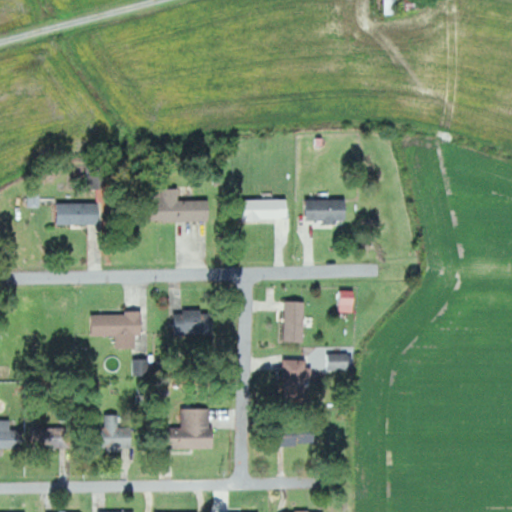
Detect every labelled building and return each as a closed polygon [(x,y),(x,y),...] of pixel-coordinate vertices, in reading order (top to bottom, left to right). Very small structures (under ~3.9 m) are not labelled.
[(386,0),(386,13),(399,13),(398,0),(386,0)] [(428,9),(427,0),(407,0),(408,9),(428,9)] [(180,188),(152,188),(152,221),(211,221),(211,199),(180,199),(180,188)] [(289,199),(245,199),(245,219),(289,219),(289,199)] [(308,199),(308,221),(348,221),(348,199),(308,199)] [(306,301),(287,301),(287,342),(306,342),(306,301)] [(176,334),(215,334),(215,311),(176,311),(176,334)] [(350,370),(350,354),(328,354),(328,370),(350,370)] [(285,360),(285,398),(308,398),(308,378),(313,378),(313,368),(308,368),(307,359),(285,360)] [(149,375),(149,360),(136,360),(136,375),(149,375)] [(215,409),(177,408),(177,448),(214,448),(215,409)] [(279,444),(317,444),(317,422),(279,422),(279,444)]
